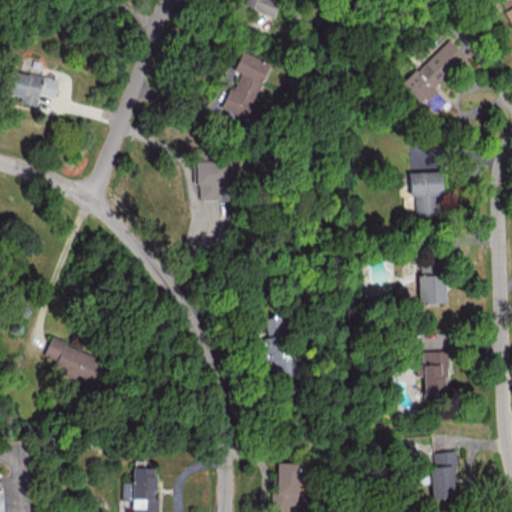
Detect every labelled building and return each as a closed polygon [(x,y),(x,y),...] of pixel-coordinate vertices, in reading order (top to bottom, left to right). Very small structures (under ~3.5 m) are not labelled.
[(241,0),(240,6),(273,15),(277,0),(241,0)] [(511,4),(503,9),(511,29),(511,4)] [(399,84),(418,104),(465,58),(446,38),(399,84)] [(245,118),(270,64),(240,50),(231,70),(235,72),(219,107),(245,118)] [(35,105),(37,93),(53,96),(56,79),(6,69),(1,91),(19,95),(18,102),(35,105)] [(196,200),(225,199),(225,182),(232,182),(232,158),(195,159),(196,200)] [(435,194),(440,194),(440,171),(408,171),(408,196),(413,196),(413,215),(436,215),(435,194)] [(416,275),(417,303),(443,302),(442,274),(416,275)] [(281,354),(278,335),(258,338),(261,362),(271,360),(273,375),(293,372),(290,353),(281,354)] [(42,355),(53,359),(50,366),(93,381),(102,357),(48,338),(42,355)] [(421,351),(422,398),(445,398),(444,350),(421,351)] [(431,452),(432,465),(427,466),(431,498),(457,496),(452,450),(431,452)] [(297,462),(274,461),(273,510),(287,511),(287,504),(296,504),(297,462)] [(154,467),(132,466),(130,507),(144,508),(143,511),(156,511),(157,497),(153,497),(154,467)]
